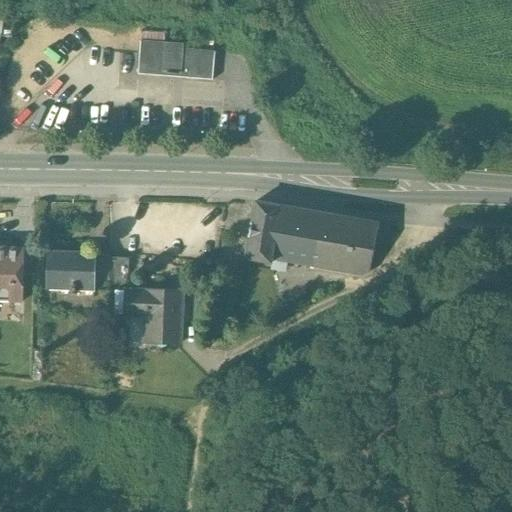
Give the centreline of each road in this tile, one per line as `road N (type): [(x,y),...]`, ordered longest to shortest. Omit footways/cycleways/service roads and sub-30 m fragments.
road 1 (primary): [(511,194),(0,169)]
road 2 (track): [(202,511),(198,377),(462,220)]
